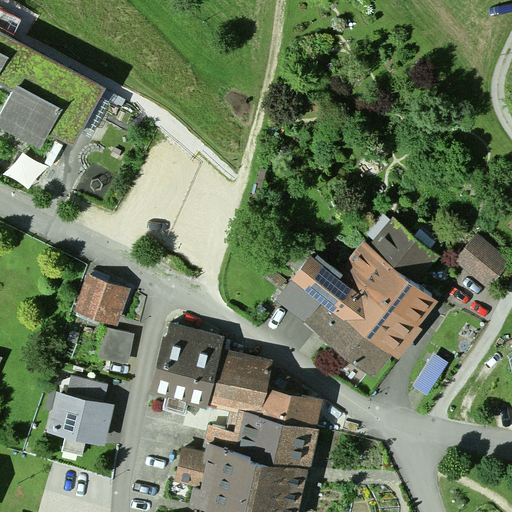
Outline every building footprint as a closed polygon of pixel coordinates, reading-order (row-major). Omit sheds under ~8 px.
[(105,87),(0,31),(0,84),(13,91),(0,116),(0,125),(41,147),(50,132),(74,145),(82,131),(100,96),(105,87)] [(109,101),(100,96),(82,131),(90,136),(109,101)] [(392,218),(370,246),(416,286),(438,260),(392,218)] [(478,233),(455,262),(489,289),(511,260),(478,233)] [(370,246),(364,242),(339,271),(318,255),(315,259),(311,256),(291,280),(321,305),(392,356),(399,361),(422,330),(418,328),(438,302),(416,286),(370,246)] [(131,289),(88,273),(74,312),(118,327),(131,289)] [(373,378),(392,356),(321,305),(304,321),(321,336),(319,338),(373,378)] [(207,410),(208,406),(222,348),(226,336),(170,321),(166,336),(163,335),(148,394),(207,410)] [(105,328),(99,358),(128,364),(135,334),(105,328)] [(208,424),(205,442),(308,469),(311,470),(320,429),(317,429),(323,399),(301,396),(304,386),(273,363),(274,359),(222,348),(208,406),(230,411),(227,429),(208,424)] [(448,362),(434,353),(413,385),(428,394),(448,362)] [(72,374),(67,393),(104,402),(108,383),(72,374)] [(67,393),(57,390),(47,432),(66,436),(85,441),(106,446),(116,405),(104,402),(67,393)] [(82,455),(85,441),(66,436),(62,450),(82,455)] [(298,511),(308,469),(205,442),(202,451),(183,446),(174,481),(194,486),(189,505),(206,511),(298,511)]
